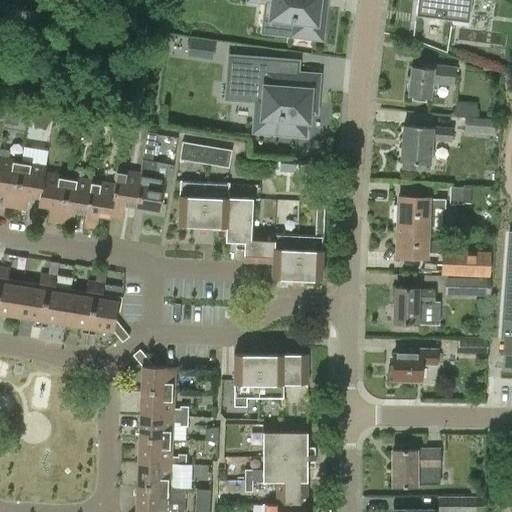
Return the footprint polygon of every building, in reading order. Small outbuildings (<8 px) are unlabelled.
[(267,0),(273,1),(271,17),(291,19),(291,21),(294,21),(292,33),(320,37),(324,6),(317,5),(317,0),(267,0)] [(417,0),(416,16),(467,22),(469,0),(417,0)] [(229,56),(227,83),(232,84),(231,99),(264,102),(263,117),(279,118),(279,120),(281,120),(280,132),(303,134),(304,120),(307,120),(307,111),(314,111),(316,91),(296,90),(298,62),(229,56)] [(455,67),(423,63),(422,68),(411,67),(408,96),(430,98),(432,84),(453,86),(455,67)] [(465,117),(476,118),(477,105),(456,103),(455,116),(465,117)] [(464,133),(491,135),(493,119),(476,118),(465,117),(464,133)] [(400,162),(402,163),(402,169),(414,170),(415,164),(429,165),(431,142),(451,144),(453,129),(432,128),(403,126),(400,162)] [(179,159),(204,163),(207,145),(182,141),(179,159)] [(146,143),(143,159),(153,161),(156,144),(146,143)] [(232,149),(207,145),(204,163),(229,167),(232,149)] [(1,207),(14,209),(22,161),(0,157),(0,191),(4,192),(1,207)] [(135,207),(160,211),(168,163),(153,161),(143,159),(141,174),(140,176),(139,184),(135,207)] [(22,161),(14,209),(26,211),(28,196),(39,198),(45,173),(46,165),(22,161)] [(117,170),(114,184),(109,218),(122,220),(124,205),(135,207),(139,184),(140,176),(141,174),(117,170)] [(68,177),(45,173),(39,198),(38,206),(50,208),(47,223),(60,225),(68,177)] [(75,212),(85,214),(91,181),(68,177),(60,225),(72,227),(75,212)] [(91,181),(85,214),(83,228),(96,230),(99,216),(109,218),(114,184),(91,181)] [(198,234),(202,234),(204,182),(179,181),(177,226),(199,227),(198,234)] [(225,228),(228,198),(228,184),(204,182),(202,234),(205,234),(205,227),(225,228)] [(397,222),(397,228),(415,228),(415,227),(429,227),(443,228),(444,209),(447,210),(447,200),(430,199),(430,198),(398,197),(398,206),(393,206),(392,222),(397,222)] [(252,199),(228,198),(225,228),(225,242),(243,243),(242,263),(249,263),(250,233),(252,199)] [(314,236),(298,235),(295,287),(298,287),(299,280),(304,280),(320,281),(324,206),(316,206),(314,236)] [(428,253),(442,254),(444,254),(444,250),(445,242),(429,241),(429,227),(415,227),(415,228),(397,228),(396,257),(428,258),(428,253)] [(273,234),(250,233),(249,263),(252,263),(272,264),(273,234)] [(511,233),(508,233),(501,340),(504,340),(505,337),(502,370),(511,371),(511,233)] [(292,287),(295,287),(298,235),(273,234),(272,264),(271,278),(292,279),(292,287)] [(490,252),(444,250),(444,254),(442,254),(441,275),(489,276),(490,252)] [(10,267),(2,266),(0,275),(0,318),(0,319),(1,314),(18,317),(23,286),(7,284),(10,267)] [(38,289),(23,286),(18,317),(35,319),(34,324),(41,325),(49,275),(40,274),(38,289)] [(41,325),(47,326),(48,322),(65,324),(70,294),(55,292),(57,276),(49,275),(41,325)] [(445,278),(445,294),(490,295),(490,278),(445,278)] [(417,325),(417,322),(438,322),(438,303),(435,303),(435,289),(418,289),(395,288),(393,324),(417,325)] [(94,298),(70,294),(65,324),(82,327),(81,332),(88,333),(94,298)] [(118,302),(94,298),(88,333),(95,334),(96,329),(113,332),(113,330),(120,338),(122,341),(129,336),(115,319),(118,302)] [(459,341),(459,352),(486,352),(486,341),(459,341)] [(250,399),(258,399),(258,347),(255,347),(255,354),(233,354),(233,407),(250,407),(250,399)] [(261,347),(258,347),(258,399),(286,399),(286,384),(286,354),(261,354),(261,347)] [(140,394),(174,396),(175,368),(165,368),(154,367),(140,349),(133,355),(143,367),(141,367),(140,394)] [(387,366),(387,377),(392,378),(392,381),(421,382),(421,365),(436,365),(437,351),(408,350),(408,354),(393,353),(392,365),(387,366)] [(307,355),(286,354),(286,384),(307,385),(307,355)] [(173,409),(174,396),(140,394),(139,415),(188,417),(188,407),(180,407),(180,410),(173,409)] [(188,417),(139,415),(138,439),(172,441),(173,423),(179,424),(179,427),(187,427),(188,417)] [(262,427),(262,455),(306,455),(306,449),(306,424),(262,424),(262,427)] [(206,429),(206,440),(218,440),(218,428),(212,427),(206,429)] [(171,458),(172,441),(138,439),(137,463),(185,465),(186,456),(178,455),(178,458),(171,458)] [(393,486),(415,486),(439,487),(440,449),(415,449),(415,451),(393,451),(393,486)] [(314,455),(306,455),(262,455),(262,483),(276,483),(306,483),(306,461),(314,461),(314,455)] [(185,465),(137,463),(136,487),(170,489),(170,487),(170,471),(177,472),(177,475),(185,475),(185,465)] [(276,483),(276,505),(306,505),(306,483),(276,483)] [(170,489),(136,487),(135,511),(134,511),(168,511),(169,502),(184,502),(185,488),(170,487),(170,489)] [(209,511),(210,490),(196,489),(195,511),(209,511)] [(482,511),(483,497),(438,497),(437,511),(482,511)]
